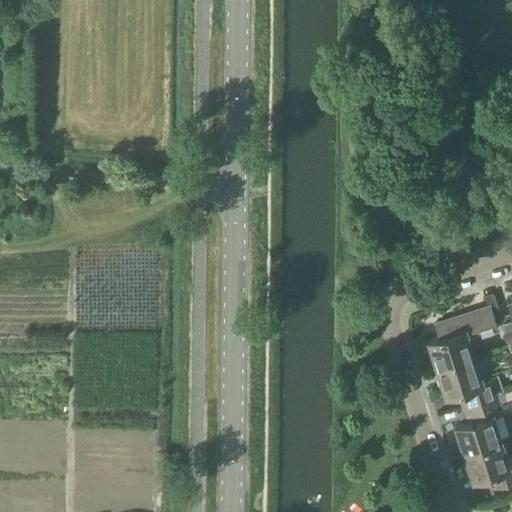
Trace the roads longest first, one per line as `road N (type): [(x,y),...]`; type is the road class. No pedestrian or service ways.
road 1 (tertiary): [(233,511),(237,0)]
road 2 (residential): [(447,511),(384,296),(511,256)]
